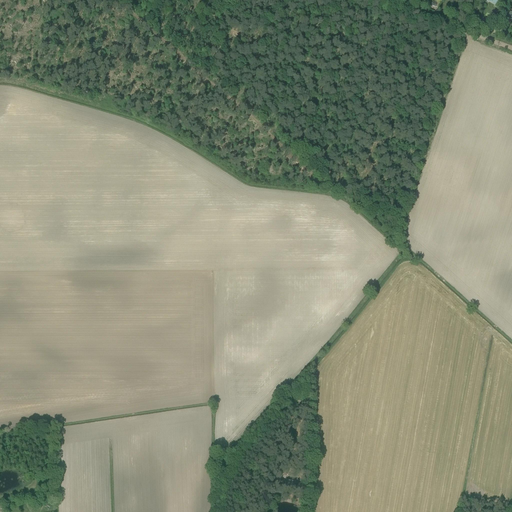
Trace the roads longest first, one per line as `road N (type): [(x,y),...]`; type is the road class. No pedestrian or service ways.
road 1 (track): [(117,0),(202,75),(221,32),(426,132)]
road 2 (track): [(382,0),(511,49)]
